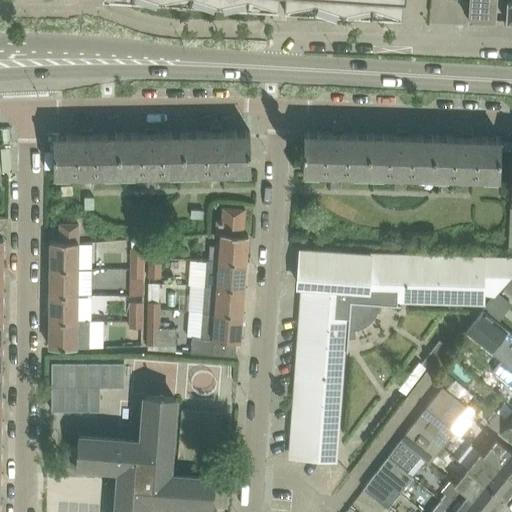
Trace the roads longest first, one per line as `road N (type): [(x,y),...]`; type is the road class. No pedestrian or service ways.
road 1 (residential): [(251,511),(282,105)]
road 2 (residential): [(23,511),(25,106)]
road 3 (residential): [(511,44),(326,30),(263,66)]
road 4 (residential): [(25,106),(282,105)]
road 5 (secondary): [(263,66),(511,78)]
road 6 (residential): [(282,105),(511,117)]
road 7 (secondary): [(0,78),(132,60)]
road 8 (secondary): [(132,60),(0,50)]
road 9 (secondary): [(132,60),(263,66)]
